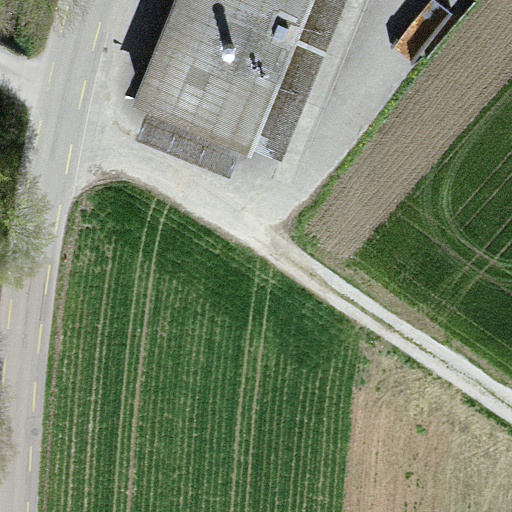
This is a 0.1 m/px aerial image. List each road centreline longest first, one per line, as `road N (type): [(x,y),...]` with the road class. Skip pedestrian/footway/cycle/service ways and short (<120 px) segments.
road 1 (track): [(511,412),(0,66)]
road 2 (residential): [(88,0),(41,204),(11,511)]
